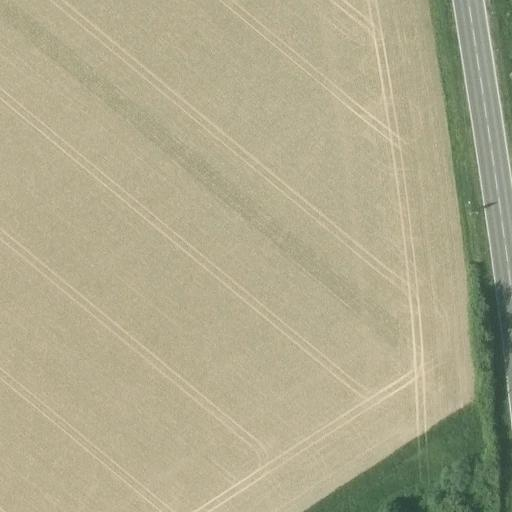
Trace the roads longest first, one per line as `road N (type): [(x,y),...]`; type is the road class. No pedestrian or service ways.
road 1 (primary): [(511,326),(471,0)]
road 2 (track): [(318,511),(478,406)]
